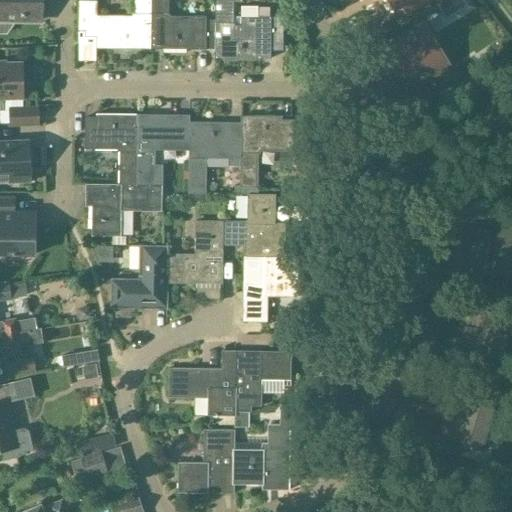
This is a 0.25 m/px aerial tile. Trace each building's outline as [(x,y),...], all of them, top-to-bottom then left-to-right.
[(0,0),(0,20),(13,21),(41,21),(41,0),(0,0)] [(156,49),(156,0),(133,0),(134,13),(132,15),(98,15),(98,0),(78,0),(78,43),(79,43),(78,61),(96,61),(96,49),(156,49)] [(169,0),(156,0),(156,49),(215,50),(215,19),(207,20),(207,16),(172,16),(169,13),(169,0)] [(271,52),(271,51),(271,28),(283,28),(283,17),(271,17),(258,17),(241,17),(241,25),(236,25),(234,23),(234,2),(243,2),(242,0),(215,0),(215,19),(215,50),(215,59),(271,59),(271,52)] [(412,0),(388,0),(395,11),(412,0)] [(378,53),(408,102),(455,74),(425,25),(378,53)] [(0,64),(0,98),(23,98),(22,64),(0,64)] [(39,106),(9,107),(9,127),(40,126),(39,106)] [(137,185),(138,115),(98,114),(98,117),(85,117),(85,149),(117,149),(120,152),(119,185),(137,185)] [(190,115),(138,115),(137,185),(155,185),(155,152),(157,150),(189,150),(190,122),(190,115)] [(190,122),(189,150),(189,194),(206,194),(206,158),(240,158),(240,195),(252,194),(252,186),(247,186),(247,117),(241,117),(241,122),(190,122)] [(281,117),(247,117),(247,186),(252,186),(252,194),(258,194),(259,152),(279,152),(279,165),(300,166),(300,120),(281,120),(281,117)] [(29,142),(0,142),(0,184),(30,183),(29,142)] [(137,185),(119,185),(86,185),(86,197),(92,197),(92,236),(121,237),(121,211),(162,212),(163,185),(155,185),(137,185)] [(247,221),(223,221),(223,246),(246,246),(245,256),(265,257),(285,257),(285,223),(275,223),(276,195),(247,195),(247,221)] [(0,254),(35,255),(36,223),(37,223),(37,210),(16,210),(15,196),(0,196),(0,254)] [(486,265),(485,275),(511,277),(511,212),(499,211),(498,224),(491,224),(490,230),(463,227),(459,262),(486,265)] [(168,254),(167,284),(196,284),(196,294),(204,294),(204,300),(220,300),(220,284),(223,284),(223,246),(223,221),(195,221),(195,254),(168,254)] [(167,309),(167,284),(168,254),(168,246),(140,246),(139,279),(112,279),(111,308),(167,309)] [(265,257),(245,256),(244,257),(243,322),(268,322),(267,297),(298,297),(298,258),(285,257),(265,257)] [(0,301),(11,300),(9,283),(0,283),(0,301)] [(496,365),(501,350),(504,351),(511,329),(511,319),(468,304),(457,335),(469,339),(464,353),(496,365)] [(0,334),(37,327),(35,318),(16,321),(16,320),(0,322),(0,334)] [(37,327),(0,334),(0,348),(20,345),(20,348),(44,344),(41,329),(38,329),(37,327)] [(241,351),(240,412),(251,412),(251,407),(262,407),(262,393),(284,394),(284,386),(291,386),(291,355),(299,355),(299,345),(279,344),(278,352),(241,351)] [(101,347),(62,354),(64,366),(103,359),(101,347)] [(240,412),(241,351),(222,351),(221,369),(169,368),(169,397),(208,398),(208,416),(212,416),(212,420),(218,420),(218,425),(234,424),(234,415),(237,415),(237,413),(240,412)] [(33,357),(4,362),(6,377),(36,372),(33,357)] [(97,377),(96,364),(83,366),(85,379),(97,377)] [(0,385),(0,462),(20,457),(20,456),(30,454),(33,449),(28,431),(24,428),(13,430),(7,404),(18,401),(13,382),(0,385)] [(494,408),(452,395),(449,394),(428,388),(424,402),(447,409),(435,449),(454,455),(458,441),(482,448),(490,422),(498,424),(502,410),(494,408)] [(235,449),(234,485),(262,485),(262,490),(290,490),(291,425),(298,425),(299,402),(290,403),(290,402),(279,405),(279,425),(268,425),(268,443),(262,443),(262,450),(235,449)] [(234,485),(235,449),(235,430),(204,430),(203,463),(178,462),(178,493),(234,494),(234,485)] [(120,449),(90,460),(96,477),(127,466),(120,449)] [(48,506),(42,509),(40,505),(24,511),(68,511),(63,498),(47,504),(48,506)] [(143,511),(139,498),(111,507),(113,511),(143,511)]
